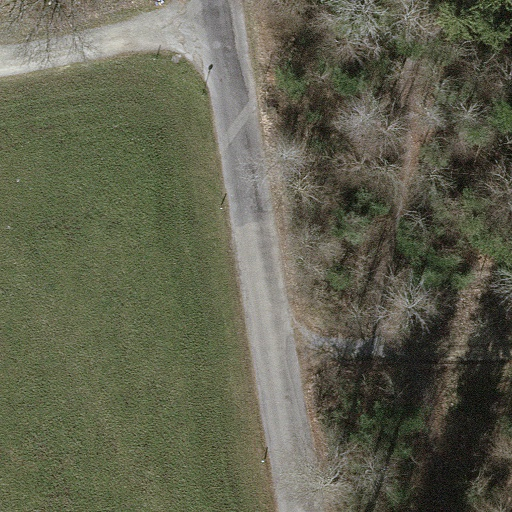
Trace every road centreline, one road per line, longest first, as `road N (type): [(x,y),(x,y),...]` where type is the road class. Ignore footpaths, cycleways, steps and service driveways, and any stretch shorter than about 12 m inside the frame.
road 1 (unclassified): [(306,511),(217,0)]
road 2 (track): [(0,59),(219,17)]
